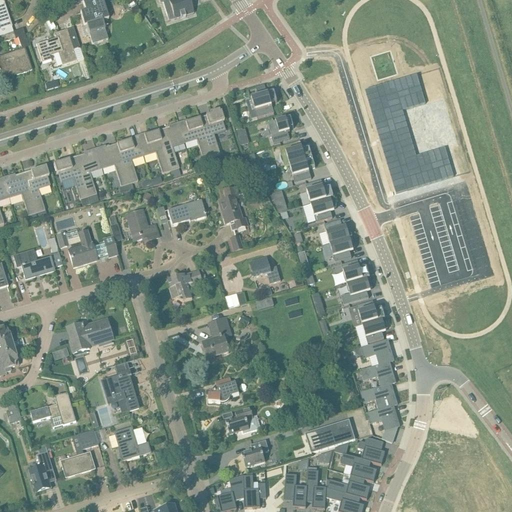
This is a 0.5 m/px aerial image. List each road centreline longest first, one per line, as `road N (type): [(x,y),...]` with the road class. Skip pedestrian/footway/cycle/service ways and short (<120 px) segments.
road 1 (secondary): [(422,372),(369,222),(265,41)]
road 2 (residential): [(0,162),(216,94),(217,69)]
road 3 (secondary): [(0,140),(217,69)]
road 4 (residential): [(192,473),(128,279)]
road 5 (residential): [(385,511),(413,447),(422,372)]
road 6 (residential): [(64,511),(192,473)]
road 7 (secondary): [(511,449),(458,377),(422,372)]
